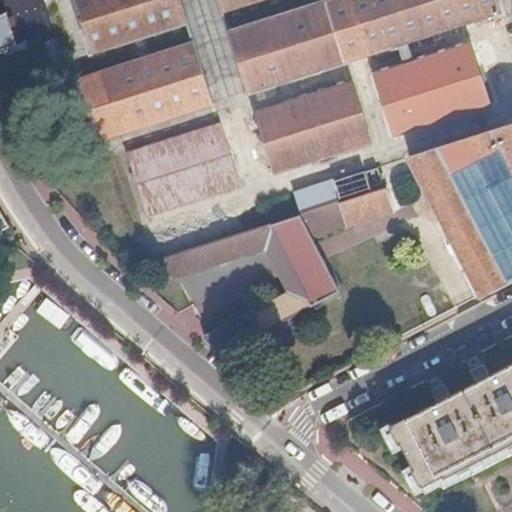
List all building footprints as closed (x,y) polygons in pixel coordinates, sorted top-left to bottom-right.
[(183,23),(175,0),(71,0),(90,52),(183,23)] [(175,0),(183,23),(191,46),(209,104),(231,97),(247,92),(229,34),(221,11),(217,0),(175,0)] [(217,0),(221,11),(254,0),(217,0)] [(397,44),(405,41),(450,27),(491,13),(498,11),(493,0),(336,0),(229,34),(247,92),(397,44)] [(0,50),(15,45),(2,4),(0,4),(0,50)] [(405,41),(397,44),(405,67),(413,65),(405,41)] [(209,104),(191,46),(77,83),(95,140),(209,104)] [(413,65),(405,67),(375,77),(392,134),(487,104),(469,47),(413,65)] [(260,110),(359,80),(356,68),(257,98),(260,110)] [(368,142),(350,85),(255,115),(273,172),(368,142)] [(511,124),(491,131),(435,149),(408,158),(480,294),(506,281),(511,277),(511,124)] [(236,186),(217,128),(130,156),(148,214),(236,186)] [(391,211),(385,189),(369,194),(362,173),(333,182),(347,225),(391,211)] [(347,225),(333,182),(295,194),(302,215),(298,216),(309,236),(347,225)] [(338,292),(309,236),(298,216),(258,230),(268,248),(291,293),(301,311),(338,292)] [(268,248),(258,230),(223,241),(158,262),(176,278),(268,248)] [(301,311),(291,293),(254,313),(263,331),(301,311)] [(263,331),(254,313),(252,310),(203,335),(222,353),(263,331)] [(511,443),(511,364),(392,427),(423,488),(511,443)] [(511,443),(423,488),(449,511),(458,507),(460,511),(499,511),(511,505),(511,443)]
